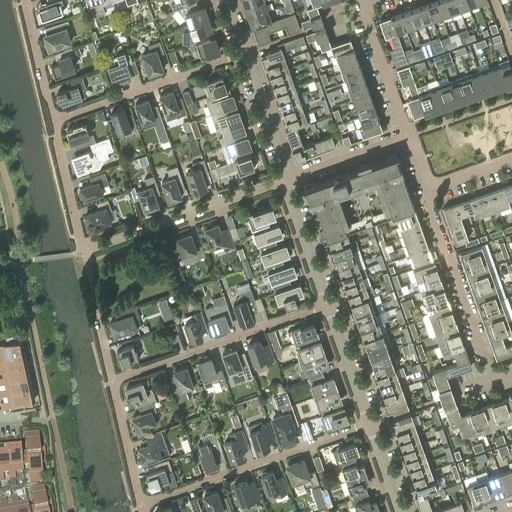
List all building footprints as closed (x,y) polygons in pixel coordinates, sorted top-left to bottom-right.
[(63,12),(60,3),(63,1),(62,0),(52,0),(46,2),(47,6),(39,10),(42,20),(63,12)] [(102,6),(113,2),(112,0),(88,0),(94,17),(105,13),(102,6)] [(180,0),(183,8),(178,10),(197,4),(195,0),(180,0)] [(263,0),(242,0),(245,8),(264,1),(263,0)] [(427,4),(434,23),(443,19),(436,0),(427,4)] [(437,0),(436,0),(443,19),(452,16),(445,0),(437,0)] [(445,0),(452,16),(461,13),(456,0),(445,0)] [(456,0),(461,13),(470,10),(466,0),(456,0)] [(478,4),(476,0),(466,0),(470,10),(469,7),(478,4)] [(264,1),(245,8),(249,18),(268,12),(264,1)] [(287,14),(294,11),(291,3),(284,6),(287,14)] [(187,18),(190,25),(209,19),(205,7),(199,9),(197,4),(178,10),(185,19),(187,18)] [(434,23),(427,4),(418,7),(424,26),(434,23)] [(304,29),(323,22),(317,5),(313,6),(307,8),(311,19),(301,22),(304,29)] [(424,26),(418,7),(409,10),(415,29),(424,26)] [(400,13),(406,32),(415,29),(409,10),(400,13)] [(268,12),(249,18),(252,29),(295,13),(271,21),(268,12)] [(301,30),(295,13),(252,29),(257,42),(258,45),(271,41),(268,33),(285,27),(288,35),(301,30)] [(406,32),(400,13),(391,16),(397,33),(405,30),(406,32)] [(397,33),(391,16),(379,21),(385,37),(390,36),(395,48),(390,50),(396,67),(408,63),(397,33)] [(190,25),(196,43),(210,38),(210,37),(209,38),(207,32),(213,30),(209,19),(190,25)] [(71,42),(66,28),(70,27),(68,21),(52,26),(54,32),(44,35),(47,43),(45,43),(48,53),(53,51),(52,49),(71,42)] [(492,33),(498,31),(495,23),(489,25),(492,33)] [(318,39),(321,50),(330,46),(331,46),(331,45),(325,28),(305,35),(308,42),(318,39)] [(494,43),(501,40),(499,34),(492,37),(494,43)] [(264,67),(267,66),(286,60),(285,59),(288,59),(285,51),(305,44),(303,36),(277,45),(279,48),(266,53),(267,56),(261,58),(264,67)] [(211,40),(210,38),(196,43),(201,58),(208,55),(208,54),(220,50),(216,38),(211,40)] [(334,55),(335,55),(354,48),(350,38),(331,45),(331,46),(330,46),(334,55)] [(163,70),(158,55),(164,53),(159,42),(148,45),(151,52),(142,55),(146,66),(145,68),(145,71),(146,72),(148,73),(149,75),(163,70)] [(81,55),(78,45),(55,54),(58,63),(51,65),(55,77),(69,72),(68,69),(74,67),(71,58),(81,55)] [(444,50),(442,45),(433,49),(434,54),(444,50)] [(338,64),(357,57),(354,48),(335,55),(338,64)] [(426,57),(424,52),(422,48),(418,49),(413,51),(415,55),(414,55),(416,60),(422,58),(426,57)] [(434,54),(433,49),(424,52),(426,57),(430,55),(434,54)] [(178,61),(174,50),(168,52),(172,63),(178,61)] [(451,58),(448,52),(439,55),(441,62),(451,58)] [(125,55),(117,58),(113,59),(115,65),(108,68),(115,87),(124,84),(123,81),(131,78),(126,65),(133,63),(129,53),(125,55)] [(441,62),(439,55),(433,57),(438,71),(443,69),(441,62)] [(341,73),(360,66),(357,57),(338,64),(341,73)] [(431,66),(429,59),(418,63),(421,69),(431,66)] [(511,68),(508,59),(498,63),(499,64),(506,84),(511,82),(511,68)] [(286,60),(267,66),(270,75),(289,69),(289,68),(291,68),(288,60),(286,60)] [(417,76),(423,74),(421,69),(418,63),(413,64),(417,76)] [(489,68),(496,88),(506,84),(499,64),(489,68)] [(347,81),(363,75),(360,66),(341,73),(344,82),(347,81)] [(418,93),(416,88),(409,66),(397,70),(402,86),(403,88),(408,86),(412,98),(407,99),(413,117),(425,113),(418,93)] [(496,88),(489,68),(479,71),(486,91),(496,88)] [(289,69),(270,75),(273,84),(292,78),(294,77),(292,69),(289,69)] [(486,91),(479,71),(468,75),(476,95),(486,91)] [(66,80),(69,88),(57,92),(62,106),(86,97),(83,90),(86,88),(81,75),(66,80)] [(348,91),(366,84),(363,75),(347,81),(350,90),(347,90),(348,91)] [(476,95),(468,75),(458,78),(465,99),(476,95)] [(204,98),(229,90),(227,84),(225,84),(222,77),(207,82),(208,86),(205,88),(208,97),(204,98)] [(292,78),(273,84),(277,93),(295,87),(298,86),(295,78),(292,79),(292,78)] [(465,99),(458,78),(448,82),(455,102),(465,99)] [(455,102),(448,82),(438,86),(445,106),(455,102)] [(351,100),(353,99),(370,93),(366,84),(348,91),(351,100)] [(426,85),(416,88),(418,93),(425,113),(435,109),(428,89),(426,85)] [(445,106),(438,86),(428,89),(435,109),(445,106)] [(295,87),(277,93),(280,102),(298,96),(301,95),(298,87),(295,88),(295,87)] [(229,90),(204,98),(210,114),(236,105),(233,98),(232,99),(229,90)] [(165,115),(167,121),(187,114),(182,100),(176,102),(172,91),(160,96),(166,114),(165,115)] [(189,91),(182,93),(186,105),(191,103),(193,102),(189,91)] [(356,109),(373,102),(370,93),(353,99),(356,109)] [(304,104),(303,102),(305,101),(303,95),(299,97),(298,96),(280,102),(283,111),(302,105),(304,104)] [(207,107),(203,98),(194,101),(199,111),(207,107)] [(148,100),(135,104),(142,124),(154,119),(156,125),(162,123),(157,109),(152,111),(148,100)] [(373,102),(356,109),(359,118),(376,112),(373,102)] [(236,105),(210,114),(216,131),(242,122),(239,115),(238,115),(235,106),(236,105)] [(302,105),(283,111),(286,120),(305,114),(307,113),(304,105),(302,106),(302,105)] [(132,132),(131,128),(130,127),(136,125),(135,121),(132,114),(126,116),(123,108),(122,109),(121,108),(119,108),(118,110),(111,113),(118,133),(119,136),(132,132)] [(102,111),(95,113),(98,120),(104,118),(102,111)] [(359,127),(379,121),(376,112),(359,118),(362,126),(359,127)] [(305,114),(286,120),(289,129),(285,130),(297,127),(296,127),(310,122),(307,113),(305,114)] [(383,130),(379,121),(359,127),(362,137),(364,136),(383,130)] [(219,139),(222,147),(247,138),(247,137),(246,138),(243,129),(244,128),(242,122),(216,131),(221,129),(224,137),(219,139)] [(84,146),(90,144),(95,142),(93,135),(89,136),(85,124),(83,125),(82,123),(73,126),(74,128),(66,131),(71,143),(81,139),(84,146)] [(303,146),(300,137),(297,127),(285,130),(292,149),(303,146)] [(201,136),(198,128),(192,130),(195,138),(201,136)] [(335,146),(331,135),(322,138),(312,142),(316,152),(335,146)] [(342,138),(345,146),(351,144),(348,136),(342,138)] [(322,138),(303,145),(300,137),(303,146),(292,149),(296,160),(316,152),(312,142),(322,138)] [(108,138),(95,142),(90,144),(92,150),(72,157),(78,172),(91,168),(92,169),(98,167),(100,162),(105,160),(107,158),(105,153),(113,150),(108,138)] [(247,138),(222,147),(227,163),(252,154),(249,145),(250,144),(247,138)] [(191,147),(194,155),(200,153),(197,145),(191,147)] [(324,241),(328,239),(347,233),(346,232),(332,192),(356,184),(378,176),(392,216),(395,215),(414,208),(394,152),(351,168),(304,184),(324,241)] [(254,160),(252,154),(227,163),(231,162),(234,171),(238,170),(239,174),(254,169),(252,161),(254,160)] [(206,191),(206,188),(207,188),(202,173),(207,171),(203,160),(192,163),(195,170),(186,173),(193,193),(199,191),(201,193),(206,191)] [(231,162),(227,163),(209,170),(213,180),(219,178),(218,177),(234,171),(231,162)] [(180,200),(180,197),(181,197),(176,181),(181,179),(177,166),(167,170),(169,176),(167,176),(168,180),(161,182),(168,202),(174,200),(176,201),(180,200)] [(103,194),(101,187),(109,184),(104,172),(89,178),(91,184),(80,188),(81,191),(79,192),(81,198),(83,197),(84,200),(103,194)] [(158,205),(155,197),(160,194),(154,175),(144,179),(147,188),(138,191),(145,210),(158,205)] [(511,197),(511,184),(503,187),(511,211),(508,199),(511,197)] [(511,211),(503,187),(492,191),(499,209),(501,215),(511,211)] [(499,209),(492,191),(482,195),(489,212),(499,209)] [(472,198),(478,216),(489,212),(482,195),(472,198)] [(476,210),(472,198),(455,204),(460,217),(460,216),(476,210)] [(110,222),(107,212),(111,210),(108,199),(96,203),(99,210),(85,214),(91,230),(97,228),(97,226),(110,222)] [(462,222),(465,230),(460,216),(460,217),(455,204),(442,209),(446,221),(448,220),(450,226),(462,222)] [(257,211),(247,214),(254,234),(278,225),(279,226),(278,224),(270,227),(267,218),(275,215),(272,205),(264,208),(263,206),(256,209),(257,211)] [(414,208),(395,215),(400,227),(418,220),(414,208)] [(233,240),(239,238),(231,215),(225,217),(226,219),(233,240)] [(418,220),(400,227),(403,236),(422,230),(418,220)] [(456,243),(468,239),(465,230),(462,222),(450,226),(456,243)] [(222,244),(224,251),(233,248),(226,229),(220,231),(218,225),(211,227),(211,225),(202,228),(204,235),(206,234),(211,248),(222,244)] [(278,225),(254,234),(261,253),(285,244),(286,246),(285,244),(277,247),(274,238),(282,235),(279,226),(278,225)] [(406,246),(425,239),(422,230),(403,236),(406,246)] [(350,243),(347,233),(328,239),(332,249),(350,243)] [(188,254),(191,260),(204,256),(201,246),(195,248),(190,234),(184,236),(184,235),(174,238),(178,247),(179,247),(183,256),(188,254)] [(477,238),(465,242),(467,246),(479,242),(477,238)] [(410,255),(429,249),(425,239),(406,246),(410,255)] [(356,241),(350,243),(332,249),(335,258),(359,250),(356,241)] [(285,244),(261,253),(268,273),(292,264),(293,265),(292,263),(284,266),(281,257),(289,255),(286,246),(285,244)] [(465,250),(455,254),(458,262),(465,260),(466,264),(485,257),(481,246),(465,251),(465,250)] [(430,252),(429,249),(410,255),(413,265),(437,257),(434,250),(430,252)] [(338,267),(362,259),(359,250),(335,258),(338,267)] [(468,275),(489,268),(485,257),(466,264),(467,267),(465,268),(468,275)] [(240,260),(246,278),(252,276),(246,258),(240,260)] [(364,268),(365,268),(362,259),(338,267),(341,276),(364,268)] [(238,260),(231,262),(232,269),(240,268),(238,260)] [(429,264),(413,270),(417,281),(436,274),(434,270),(441,268),(438,260),(428,263),(429,264)] [(292,264),(268,273),(275,292),(299,283),(300,285),(299,283),(291,286),(288,277),(296,274),(293,265),(292,264)] [(364,268),(341,276),(345,285),(363,279),(367,277),(364,268)] [(474,285),(493,279),(489,268),(468,275),(470,282),(472,281),(474,285)] [(381,278),(382,282),(385,281),(389,280),(387,273),(383,274),(384,277),(381,278)] [(436,274),(417,281),(421,292),(442,284),(439,276),(437,277),(436,274)] [(366,288),(370,286),(367,277),(363,279),(345,285),(348,294),(366,288)] [(475,297),(497,289),(493,279),(474,285),(475,289),(473,289),(475,297)] [(392,286),(389,280),(385,281),(382,282),(384,287),(387,286),(388,288),(392,286)] [(295,297),(303,294),(300,285),(299,283),(275,292),(278,302),(284,300),(287,307),(297,303),(295,297)] [(444,291),(442,284),(421,292),(421,293),(418,294),(416,297),(416,300),(418,302),(421,302),(424,301),(424,303),(443,296),(442,291),(444,291)] [(195,288),(197,296),(204,294),(202,286),(195,288)] [(187,299),(195,296),(192,287),(184,290),(187,299)] [(366,288),(348,294),(351,303),(369,297),(366,288)] [(252,319),(245,298),(252,295),(250,289),(239,293),(240,296),(239,296),(236,302),(237,303),(233,304),(240,323),(243,322),(245,324),(249,322),(249,320),(252,319)] [(480,303),(481,307),(500,300),(497,289),(475,297),(478,303),(480,303)] [(369,297),(351,303),(354,312),(376,305),(373,296),(369,297)] [(443,296),(424,303),(428,313),(449,306),(447,298),(444,299),(443,296)] [(264,309),(260,297),(254,299),(258,312),(264,309)] [(483,318),(504,311),(500,300),(481,307),(483,310),(480,311),(483,318)] [(229,327),(224,315),(230,313),(226,301),(205,308),(214,333),(229,327)] [(376,305),(354,312),(357,321),(376,315),(379,314),(376,305)] [(449,306),(428,313),(432,324),(451,317),(449,313),(452,312),(449,306)] [(138,330),(135,321),(140,319),(136,307),(122,312),(124,318),(110,322),(115,336),(132,330),(133,331),(138,330)] [(162,314),(164,321),(173,318),(170,311),(162,314)] [(182,325),(187,342),(190,341),(191,341),(202,337),(199,327),(205,324),(201,311),(194,314),(196,320),(184,324),(185,324),(182,325)] [(489,328),(508,322),(504,311),(483,318),(485,325),(488,324),(489,328)] [(376,315),(357,321),(361,330),(379,324),(381,323),(379,315),(376,316),(376,315)] [(451,317),(432,324),(436,335),(457,327),(454,320),(452,320),(451,317)] [(488,332),(490,339),(502,336),(501,336),(511,332),(508,322),(489,328),(490,332),(488,332)] [(175,323),(169,326),(171,333),(178,331),(175,323)] [(294,334),(297,343),(310,338),(310,337),(318,335),(314,324),(300,328),(300,327),(288,331),(289,336),(294,334)] [(379,324),(361,330),(364,340),(382,333),(379,324)] [(457,327),(436,335),(440,346),(459,339),(457,334),(459,334),(457,327)] [(281,348),(274,330),(268,332),(274,350),(281,348)] [(382,333),(364,340),(367,349),(385,342),(389,341),(386,332),(382,333)] [(496,356),(497,357),(511,351),(511,343),(505,346),(502,336),(490,339),(496,356)] [(303,360),(303,361),(324,353),(320,341),(312,344),(310,338),(297,343),(299,350),(295,351),(299,362),(303,360)] [(453,353),(454,353),(465,349),(462,341),(460,342),(459,339),(440,346),(444,357),(453,353)] [(0,359),(0,360),(0,359),(0,358),(23,353),(21,341),(0,345),(0,359)] [(256,368),(268,364),(267,362),(273,360),(269,347),(263,349),(260,341),(248,345),(256,368)] [(385,342),(367,349),(370,358),(388,351),(385,342)] [(136,349),(135,349),(133,344),(117,350),(122,365),(139,360),(137,355),(138,354),(136,349)] [(236,349),(222,354),(230,375),(237,372),(238,374),(243,373),(246,380),(253,378),(247,361),(241,363),(236,349)] [(471,366),(465,349),(454,353),(457,363),(447,367),(449,372),(453,370),(454,372),(471,366)] [(388,351),(370,358),(373,367),(392,360),(394,359),(391,351),(389,352),(388,351)] [(2,370),(26,365),(23,353),(0,358),(0,359),(0,360),(1,366),(0,366),(0,371),(3,371),(2,370)] [(303,360),(299,362),(298,362),(302,371),(299,372),(302,379),(308,376),(309,379),(323,374),(321,368),(328,365),(324,353),(303,361),(303,360)] [(221,385),(226,383),(222,371),(216,373),(211,358),(199,362),(201,370),(199,371),(205,388),(214,385),(216,390),(222,388),(221,385)] [(392,360),(373,367),(377,376),(395,369),(397,368),(395,360),(392,361),(392,360)] [(412,372),(417,371),(417,372),(422,370),(419,363),(410,366),(412,372)] [(5,382),(28,377),(26,365),(2,370),(3,371),(4,378),(0,378),(0,384),(5,383),(5,382)] [(187,395),(185,389),(193,386),(187,367),(174,371),(177,382),(172,384),(177,398),(187,395)] [(433,375),(427,378),(435,398),(441,396),(442,399),(443,402),(437,405),(444,425),(450,423),(453,432),(459,430),(462,438),(473,435),(466,416),(461,418),(457,409),(455,410),(454,406),(456,405),(453,395),(449,385),(447,386),(446,383),(448,382),(445,373),(449,372),(447,367),(442,368),(432,372),(433,375)] [(395,369),(377,376),(380,385),(398,378),(395,369)] [(323,374),(309,379),(316,397),(337,390),(333,377),(325,380),(323,374)] [(7,393),(31,388),(28,377),(5,382),(5,383),(7,389),(0,390),(0,396),(8,395),(7,393)] [(398,378),(380,385),(383,394),(401,387),(404,386),(401,378),(398,379),(398,378)] [(155,400),(151,389),(146,391),(142,382),(126,388),(128,395),(127,395),(130,403),(136,400),(136,401),(138,400),(140,406),(155,400)] [(405,396),(401,387),(383,394),(386,402),(383,403),(383,404),(405,396)] [(10,405),(33,400),(31,388),(7,393),(8,395),(9,401),(1,403),(2,408),(11,406),(10,405)] [(337,390),(316,397),(322,415),(336,410),(333,404),(341,401),(337,390)] [(170,397),(167,391),(157,394),(159,401),(170,397)] [(295,432),(290,417),(295,415),(287,392),(273,397),(277,409),(281,407),(284,415),(273,419),(281,443),(284,442),(287,442),(291,442),(294,439),(297,438),(296,434),(296,433),(295,431),(295,432)] [(393,413),(409,408),(405,396),(383,404),(386,412),(392,410),(393,413)] [(498,404),(505,423),(511,420),(511,408),(508,398),(502,401),(502,403),(498,404)] [(138,434),(150,430),(149,425),(155,423),(152,413),(156,412),(153,403),(142,407),(144,413),(132,417),(138,434)] [(487,406),(494,427),(505,423),(498,404),(495,406),(494,403),(487,406)] [(236,406),(238,412),(244,410),(242,404),(236,406)] [(477,412),(484,431),(494,427),(487,406),(480,408),(481,410),(477,412)] [(336,410),(322,415),(325,423),(321,425),(322,429),(334,425),(334,423),(347,418),(343,407),(336,410)] [(466,416),(473,435),(484,431),(477,412),(474,413),(473,411),(465,413),(466,416)] [(394,433),(397,432),(415,426),(411,413),(395,419),(396,422),(390,424),(394,433)] [(306,421),(300,423),(304,435),(311,433),(306,421)] [(268,422),(261,424),(260,422),(248,426),(251,434),(250,436),(251,441),(253,442),(257,453),(262,452),(263,450),(270,447),(268,442),(274,440),(268,422)] [(415,426),(397,432),(400,441),(421,434),(418,426),(415,426)] [(436,438),(440,436),(440,437),(445,436),(442,429),(434,432),(436,438)] [(239,460),(238,459),(243,457),(239,443),(244,441),(240,430),(230,434),(232,439),(225,442),(225,443),(223,444),(225,449),(227,449),(231,461),(232,461),(233,462),(239,460)] [(27,453),(21,453),(22,460),(41,458),(38,434),(26,435),(27,453)] [(144,462),(160,457),(161,458),(160,458),(160,459),(170,455),(169,455),(166,445),(164,446),(160,434),(146,438),(149,444),(139,448),(144,462)] [(421,434),(400,441),(403,450),(421,444),(421,443),(424,442),(421,434)] [(217,438),(198,445),(201,454),(195,456),(198,463),(204,461),(207,470),(217,466),(215,460),(224,457),(217,438)] [(336,464),(338,464),(355,458),(355,457),(353,453),(358,451),(355,443),(344,447),(343,445),(337,447),(338,449),(332,451),(332,452),(334,451),(337,459),(336,459),(338,463),(336,464)] [(421,444),(403,450),(406,459),(425,453),(427,452),(424,444),(422,445),(421,444)] [(11,473),(9,473),(10,481),(15,481),(14,473),(23,472),(23,466),(22,460),(21,453),(21,448),(8,449),(11,473)] [(11,473),(8,449),(0,449),(0,481),(4,482),(3,474),(9,473),(11,473)] [(409,468),(428,462),(425,453),(406,459),(409,468)] [(324,469),(319,456),(313,458),(317,471),(318,471),(323,469),(324,469)] [(41,458),(22,460),(23,466),(29,465),(30,483),(43,482),(41,458)] [(356,464),(357,464),(355,458),(338,464),(340,470),(342,469),(347,481),(367,474),(364,467),(362,466),(357,467),(356,464)] [(170,485),(176,482),(168,459),(154,464),(156,470),(145,473),(148,481),(146,481),(148,485),(150,485),(151,488),(169,481),(170,485)] [(303,483),(305,488),(319,483),(314,471),(308,473),(303,460),(287,466),(293,482),(294,482),(295,486),(303,483)] [(428,462),(409,468),(413,477),(431,471),(433,470),(431,462),(428,463),(428,462)] [(511,490),(511,476),(510,470),(499,474),(505,491),(509,489),(510,492),(511,490)] [(274,492),(275,496),(287,492),(283,481),(277,483),(273,471),(267,473),(266,471),(262,473),(262,475),(261,475),(267,494),(274,492)] [(431,471),(413,477),(416,486),(434,480),(437,479),(434,471),(431,472),(431,471)] [(368,483),(369,481),(367,474),(347,481),(351,492),(348,493),(351,500),(368,494),(366,487),(364,488),(363,485),(368,483)] [(505,491),(499,474),(488,478),(495,497),(502,494),(502,492),(505,491)] [(495,497),(488,478),(478,482),(484,498),(487,497),(488,499),(495,497)] [(253,501),(254,504),(260,502),(253,481),(247,483),(246,480),(234,485),(236,492),(232,493),(236,504),(240,503),(241,505),(253,501)] [(415,496),(415,497),(426,493),(432,491),(440,488),(437,480),(435,481),(434,480),(416,486),(419,495),(415,496)] [(480,499),(484,498),(478,482),(467,486),(472,499),(471,500),(474,509),(482,506),(480,499)] [(321,490),(320,487),(311,490),(314,498),(323,495),(321,490)] [(34,508),(28,509),(29,511),(44,511),(48,511),(43,488),(31,490),(34,508)] [(204,495),(209,511),(216,511),(223,510),(223,511),(231,511),(226,496),(220,499),(217,491),(204,495)] [(426,493),(415,497),(420,511),(432,511),(429,503),(429,501),(430,500),(432,498),(432,497),(433,495),(432,493),(432,491),(426,493)] [(369,500),(370,500),(368,494),(351,500),(353,506),(355,505),(357,511),(373,511),(379,510),(377,503),(374,501),(370,503),(369,500)] [(29,511),(28,509),(27,503),(19,505),(17,497),(12,498),(13,506),(15,506),(16,511),(29,511)] [(201,511),(197,498),(189,500),(193,511),(201,511)] [(3,508),(4,511),(16,511),(15,506),(13,506),(7,507),(5,499),(0,500),(1,508),(3,508)] [(461,500),(460,501),(451,504),(451,505),(442,508),(443,511),(463,511),(465,511),(461,501),(461,500)] [(451,504),(432,511),(429,503),(432,511),(443,511),(442,508),(451,505),(451,504)]
